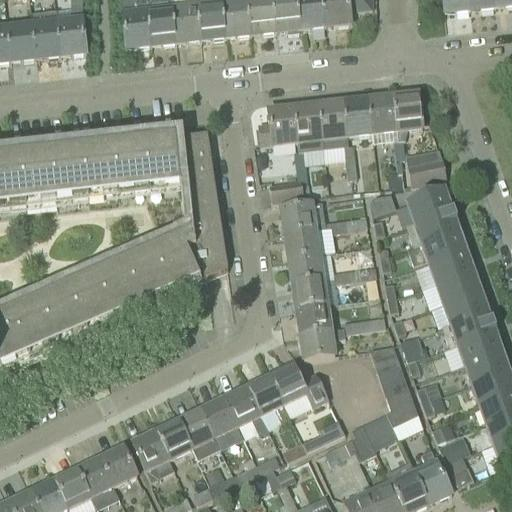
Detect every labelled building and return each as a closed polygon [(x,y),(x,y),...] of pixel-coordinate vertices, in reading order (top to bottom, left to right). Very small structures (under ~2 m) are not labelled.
[(69,0),(70,10),(70,28),(56,30),(60,63),(85,60),(82,27),(81,10),(81,0),(69,0)] [(139,0),(141,9),(141,10),(146,9),(150,9),(150,5),(148,0),(139,0)] [(200,3),(195,4),(196,14),(200,45),(201,45),(209,44),(209,46),(210,46),(225,45),(226,45),(225,43),(221,11),(219,0),(209,0),(200,1),(200,3)] [(254,0),(250,1),(246,1),(246,8),(250,40),(259,39),(259,41),(260,41),(275,39),(271,6),(270,0),(254,0)] [(321,0),(296,3),(299,34),(300,34),(308,33),(309,35),(325,33),(321,0)] [(320,0),(321,0),(325,33),(334,32),(350,31),(348,19),(371,17),(371,0),(320,0)] [(440,0),(443,18),(444,18),(453,17),(453,19),(469,17),(469,15),(468,15),(466,0),(440,0)] [(466,0),(468,15),(469,15),(478,14),(478,16),(494,14),(494,12),(493,12),(491,0),(466,0)] [(511,0),(491,0),(493,12),(494,12),(503,11),(503,13),(511,12),(511,0)] [(150,9),(146,9),(147,19),(150,51),(151,51),(159,50),(160,52),(175,50),(176,50),(176,48),(175,48),(172,17),(170,3),(150,5),(150,9)] [(296,3),(271,6),(275,39),(284,38),(286,38),(287,41),(298,40),(297,36),(300,36),(300,34),(299,34),(296,3)] [(246,8),(221,11),(225,43),(234,42),(234,44),(235,44),(250,42),(251,42),(250,40),(246,8)] [(122,22),(121,22),(125,54),(126,54),(135,53),(135,55),(150,53),(151,53),(151,51),(150,51),(147,19),(146,9),(141,10),(141,9),(122,11),(122,22)] [(196,14),(172,17),(175,48),(176,48),(184,47),(185,49),(200,47),(201,47),(201,45),(200,45),(196,14)] [(60,63),(56,30),(55,19),(30,22),(31,32),(35,66),(60,63)] [(35,66),(31,32),(6,35),(10,69),(35,66)] [(6,35),(0,35),(0,70),(10,69),(6,35)] [(392,100),(392,104),(396,138),(397,147),(401,147),(401,148),(404,147),(407,137),(421,135),(417,101),(404,103),(404,99),(392,100)] [(392,104),(367,107),(371,141),(396,138),(392,104)] [(367,107),(342,110),(346,144),(371,141),(367,107)] [(347,153),(346,144),(342,110),(317,113),(321,146),(322,156),(343,153),(347,153)] [(317,113),(293,116),(296,149),(297,159),(302,158),(322,156),(321,146),(317,113)] [(293,116),(267,118),(269,132),(257,134),(259,153),(296,149),(293,116)] [(0,158),(0,381),(197,295),(196,291),(227,278),(206,142),(183,145),(182,138),(0,158)] [(401,147),(397,147),(392,148),(394,163),(399,163),(399,166),(400,166),(403,165),(401,148),(401,147)] [(349,171),(354,171),(352,152),(347,153),(343,153),(344,169),(349,168),(349,171)] [(300,177),(304,176),(302,158),(297,159),(293,159),(295,174),(299,174),(300,177)] [(355,186),(354,171),(349,171),(349,168),(344,169),(347,187),(355,186)] [(407,176),(410,194),(445,186),(442,169),(407,176)] [(299,174),(295,174),(297,191),(297,193),(300,192),(306,192),(304,176),(300,177),(299,174)] [(297,193),(297,191),(268,195),(271,211),(302,206),(300,192),(297,193)] [(450,219),(448,211),(455,208),(451,195),(405,211),(413,231),(413,232),(450,219)] [(395,217),(394,215),(390,202),(374,203),(372,205),(372,206),(371,207),(370,209),(370,210),(370,211),(369,213),(372,225),(395,217)] [(320,211),(310,212),(280,216),(284,242),(314,237),(324,235),(323,230),(320,211)] [(413,232),(413,231),(405,234),(412,255),(458,239),(458,238),(457,238),(450,219),(413,232)] [(364,224),(345,227),(346,233),(343,233),(344,238),(366,235),(364,224)] [(345,227),(323,230),(324,235),(325,241),(344,238),(343,233),(346,233),(345,227)] [(381,228),(373,230),(375,244),(384,243),(381,228)] [(314,237),(284,242),(287,267),(318,262),(314,237)] [(413,256),(407,258),(413,275),(426,270),(427,272),(465,259),(461,247),(458,240),(458,239),(412,255),(413,256)] [(386,255),(378,256),(380,264),(388,263),(386,255)] [(465,259),(427,272),(434,292),(472,279),(472,278),(465,259)] [(322,288),(318,262),(287,267),(291,292),(322,288)] [(388,263),(379,265),(381,279),(390,278),(388,263)] [(374,275),(354,277),(355,283),(352,283),(353,288),(375,285),(374,275)] [(355,283),(354,277),(333,281),(334,291),(353,288),(352,283),(355,283)] [(472,279),(434,292),(442,313),(479,299),(472,280),(473,279),(472,279)] [(326,313),(322,288),(291,292),(295,317),(326,313)] [(386,307),(395,305),(393,291),(384,293),(386,307)] [(486,319),(479,299),(442,313),(448,332),(449,333),(487,319),(487,318),(486,319)] [(398,319),(395,305),(386,307),(389,321),(398,319)] [(326,313),(295,317),(299,342),(330,338),(329,337),(326,313)] [(449,333),(448,332),(441,334),(449,356),(456,353),(494,340),(486,320),(487,320),(487,319),(449,333)] [(383,325),(364,327),(364,333),(362,333),(362,338),(384,335),(383,325)] [(364,327),(342,331),(342,335),(343,335),(344,341),(362,338),(362,333),(364,333),(364,327)] [(400,327),(392,330),(397,344),(405,341),(400,327)] [(342,335),(339,336),(329,337),(330,338),(299,342),(303,368),(333,364),(331,348),(344,346),(344,341),(343,335),(342,335)] [(501,359),(494,340),(456,353),(463,373),(501,359)] [(406,370),(415,367),(418,366),(415,357),(411,359),(407,347),(399,350),(406,370)] [(393,354),(380,356),(369,358),(373,369),(396,363),(394,359),(393,354)] [(508,379),(501,359),(463,373),(470,393),(508,379)] [(399,373),(396,363),(373,369),(377,381),(399,373)] [(419,381),(415,367),(406,370),(411,384),(419,381)] [(272,383),(269,384),(283,412),(306,401),(312,414),(327,407),(316,385),(302,392),(293,373),(282,378),(280,375),(270,380),(272,383)] [(403,385),(399,373),(377,381),(381,393),(403,385)] [(508,379),(470,393),(477,413),(511,400),(511,391),(508,380),(508,379)] [(269,384),(246,396),(260,423),(273,417),(280,431),(289,426),(283,412),(269,384)] [(403,385),(381,393),(385,405),(408,397),(403,385)] [(421,411),(429,408),(424,394),(416,397),(421,411)] [(260,423),(246,396),(223,407),(237,434),(250,428),(258,446),(268,441),(260,423)] [(385,405),(390,418),(385,421),(391,435),(417,423),(412,410),(408,397),(385,405)] [(511,400),(477,413),(484,433),(511,423),(511,400)] [(223,407),(201,418),(214,445),(237,434),(223,407)] [(429,408),(421,411),(425,424),(434,421),(429,408)] [(214,445),(201,418),(178,429),(191,456),(214,445)] [(511,423),(484,433),(492,453),(511,445),(511,423)] [(320,442),(302,450),(304,455),(302,456),(304,460),(305,460),(306,460),(344,443),(337,428),(318,437),(320,442)] [(178,429),(155,440),(168,467),(191,456),(178,429)] [(354,446),(344,451),(349,463),(353,461),(357,470),(376,461),(362,433),(350,438),(354,446)] [(438,434),(430,438),(436,451),(445,448),(438,434)] [(168,467),(155,440),(131,451),(150,489),(173,478),(168,468),(168,467)] [(511,445),(492,453),(499,474),(511,469),(511,445)] [(453,449),(438,455),(445,470),(460,463),(453,449)] [(304,455),(302,450),(282,460),(287,469),(306,460),(305,460),(304,460),(302,456),(304,455)] [(349,463),(344,451),(329,458),(335,470),(345,465),(352,478),(356,476),(357,479),(361,477),(357,470),(353,461),(349,463)] [(123,455),(99,466),(113,495),(136,483),(123,455)] [(426,475),(413,481),(427,511),(450,501),(430,458),(420,462),(426,475)] [(274,464),(256,472),(258,476),(256,478),(258,483),(279,473),(274,464)] [(99,466),(76,478),(90,506),(113,495),(99,466)] [(241,491),(258,483),(256,478),(258,476),(256,472),(236,481),(241,491)] [(217,475),(205,480),(210,492),(222,486),(217,475)] [(281,495),(285,493),(295,487),(290,475),(275,483),(281,495)] [(356,476),(352,478),(359,495),(367,491),(361,477),(357,479),(356,476)] [(76,511),(90,506),(76,478),(53,489),(64,511),(76,511)] [(451,482),(457,495),(465,492),(459,479),(451,482)] [(413,481),(390,491),(399,511),(426,511),(427,511),(413,481)] [(229,485),(211,493),(213,498),(210,499),(212,504),(214,503),(233,494),(229,485)] [(64,511),(53,489),(30,500),(36,511),(64,511)] [(399,511),(390,491),(367,502),(372,511),(399,511)] [(213,498),(211,493),(191,503),(195,511),(214,503),(212,504),(210,499),(213,498)] [(288,510),(293,509),(285,493),(281,495),(277,496),(283,510),(287,508),(288,510)] [(7,511),(8,511),(36,511),(30,500),(7,511)] [(372,511),(367,502),(345,511),(372,511)]
